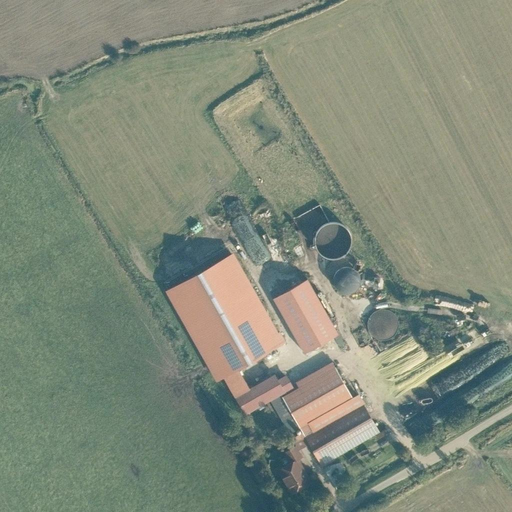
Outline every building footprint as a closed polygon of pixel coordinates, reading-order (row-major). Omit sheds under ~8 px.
[(341,258),(346,254),(350,249),(352,244),(352,238),(350,232),(346,227),(341,224),(335,222),(329,222),(323,225),(318,229),(315,235),(314,241),(315,247),(318,253),(323,257),(329,259),(335,259),(341,258)] [(273,251),(277,260),(290,254),(286,245),(273,251)] [(168,286),(219,378),(286,342),(235,250),(168,286)] [(359,275),(357,272),(353,269),(349,268),(345,268),(341,269),(337,272),(334,275),(333,279),(333,284),(335,288),(338,291),(342,294),(346,295),(351,294),(355,292),(358,289),(360,284),(360,280),(359,275)] [(307,276),(273,294),(303,352),(337,334),(307,276)] [(389,337),(393,334),(397,330),(398,326),(398,321),(397,316),(394,312),(390,309),(386,307),(381,307),(376,309),(371,312),(368,317),(367,322),(368,327),(370,332),(374,336),(379,338),(385,338),(389,337)] [(479,356),(427,387),(434,399),(486,367),(479,356)] [(335,363),(282,393),(322,464),(379,431),(357,392),(353,395),(335,363)] [(275,371),(247,386),(258,405),(285,390),(275,371)] [(276,467),(290,492),(312,480),(300,458),(302,457),(295,444),(283,450),(288,460),(276,467)]
